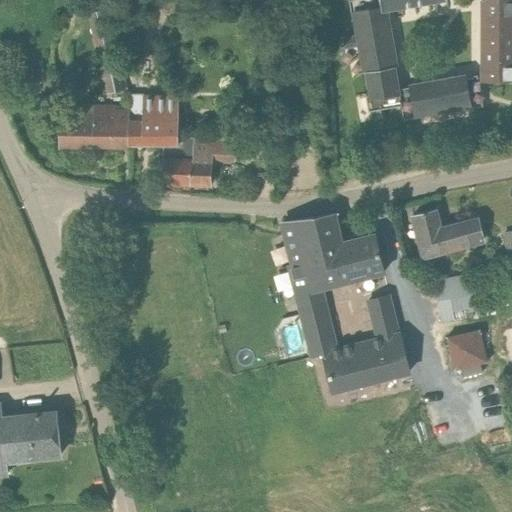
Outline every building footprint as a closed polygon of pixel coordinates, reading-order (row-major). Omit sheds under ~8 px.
[(83,2),(86,14),(89,14),(88,12),(89,12),(103,9),(101,0),(92,0),(86,1),(83,2)] [(389,29),(385,10),(382,10),(379,0),(348,0),(354,35),(389,29)] [(379,0),(382,10),(385,10),(440,0),(379,0)] [(511,14),(511,0),(483,0),(483,15),(511,14)] [(511,31),(511,14),(483,15),(483,31),(511,31)] [(359,61),(393,55),(389,29),(354,35),(338,37),(341,49),(357,47),(359,61)] [(511,47),(511,31),(483,31),(483,47),(511,47)] [(108,52),(114,51),(117,50),(113,33),(105,35),(94,37),(98,54),(108,52)] [(511,63),(511,47),(483,47),(483,64),(511,63)] [(363,84),(397,78),(393,55),(359,61),(363,84)] [(100,67),(102,78),(106,93),(125,89),(120,63),(117,64),(110,65),(100,67)] [(511,63),(483,64),(483,80),(511,80),(511,63)] [(444,113),(464,109),(483,106),(478,74),(463,77),(462,75),(438,79),(444,113)] [(400,92),(399,88),(397,78),(363,84),(365,94),(368,110),(401,105),(398,92),(400,92)] [(418,117),(444,113),(438,79),(412,83),(414,90),(400,92),(398,92),(401,105),(403,119),(418,117)] [(189,184),(190,137),(177,137),(178,99),(128,98),(128,107),(121,107),(123,115),(124,144),(164,145),(163,183),(189,184)] [(123,115),(121,107),(75,107),(75,120),(61,120),(61,143),(124,144),(123,115)] [(194,141),(194,137),(190,137),(189,184),(210,185),(211,161),(236,162),(237,142),(218,141),(194,141)] [(484,241),(483,239),(478,220),(440,229),(435,209),(413,215),(418,234),(424,258),(484,241)] [(289,267),(301,311),(326,305),(322,290),(385,274),(376,237),(341,246),(334,214),(281,224),(289,267)] [(511,230),(503,232),(507,256),(511,255),(511,230)] [(473,314),(470,300),(476,298),(473,281),(471,271),(435,278),(443,320),(473,314)] [(375,337),(365,340),(338,347),(328,305),(326,305),(301,311),(298,312),(308,354),(309,358),(314,356),(322,354),(332,394),(411,374),(402,338),(401,331),(400,331),(390,293),(365,300),(369,313),(375,337)] [(496,311),(494,303),(484,304),(486,312),(496,311)] [(455,370),(487,362),(479,329),(447,336),(455,370)] [(55,411),(1,417),(0,409),(0,475),(7,475),(6,461),(60,455),(55,411)]
